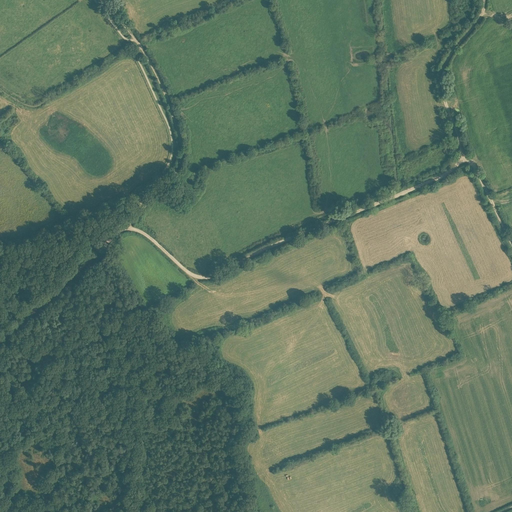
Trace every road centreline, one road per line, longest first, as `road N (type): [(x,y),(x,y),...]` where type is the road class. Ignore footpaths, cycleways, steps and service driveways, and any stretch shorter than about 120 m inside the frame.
road 1 (track): [(461,157),(440,177),(206,276),(137,229),(119,229)]
road 2 (track): [(119,229),(180,163),(181,142),(152,66),(104,0)]
road 3 (track): [(461,157),(440,78),(484,0)]
road 4 (track): [(104,245),(0,342)]
